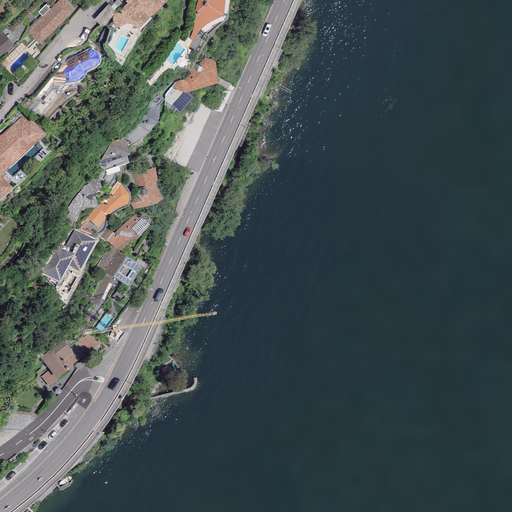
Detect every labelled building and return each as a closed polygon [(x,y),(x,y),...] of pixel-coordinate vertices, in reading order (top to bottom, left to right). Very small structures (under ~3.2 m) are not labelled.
[(74,8),(65,0),(57,0),(28,30),(40,42),(74,8)] [(162,0),(125,0),(127,2),(119,11),(117,11),(116,12),(114,13),(113,14),(113,15),(112,17),(112,19),(113,21),(114,23),(115,24),(116,26),(118,27),(128,21),(136,26),(138,27),(153,9),(153,10),(162,0)] [(224,0),(196,0),(196,12),(196,17),(195,20),(194,23),(193,28),(191,34),(189,38),(191,39),(188,45),(189,45),(193,40),(197,33),(200,29),(202,27),(206,23),(209,21),(212,20),(216,18),(223,11),(224,0)] [(0,53),(12,43),(1,30),(0,31),(0,53)] [(90,50),(87,51),(66,61),(66,64),(61,66),(35,97),(38,97),(39,97),(52,82),(54,83),(56,84),(58,84),(60,84),(62,84),(65,84),(68,84),(74,83),(77,82),(79,81),(81,79),(83,78),(84,76),(85,74),(85,72),(85,71),(93,68),(94,67),(95,67),(96,66),(97,64),(98,62),(99,61),(99,59),(99,56),(98,53),(96,52),(94,50),(92,49),(90,50)] [(171,87),(185,92),(187,91),(188,89),(192,88),(218,76),(216,59),(202,58),(202,65),(194,61),(187,70),(190,73),(184,79),(180,80),(175,82),(171,87)] [(121,133),(134,144),(149,133),(156,123),(158,123),(157,119),(159,118),(160,104),(164,99),(156,93),(121,133)] [(23,115),(0,136),(0,198),(11,188),(1,176),(45,134),(31,119),(29,122),(23,115)] [(126,142),(118,138),(113,140),(99,163),(102,171),(129,162),(127,155),(130,154),(126,142)] [(150,169),(133,174),(135,180),(136,182),(138,186),(138,189),(132,190),(133,195),(132,199),(131,205),(135,205),(136,209),(148,207),(150,207),(153,205),(155,204),(158,203),(162,198),(160,195),(158,190),(156,185),(155,180),(157,180),(155,167),(150,169)] [(101,188),(99,177),(85,184),(78,193),(72,202),(66,211),(69,212),(62,223),(73,227),(75,222),(76,221),(80,210),(85,210),(84,207),(98,206),(94,193),(101,188)] [(122,186),(117,182),(105,197),(106,198),(97,208),(95,207),(86,218),(98,227),(107,216),(110,212),(115,209),(119,207),(122,206),(127,204),(128,201),(129,199),(128,194),(125,189),(122,186)] [(150,220),(135,214),(114,232),(107,229),(101,239),(121,250),(123,248),(128,243),(132,240),(135,238),(137,237),(141,234),(146,229),(148,226),(150,220)] [(96,241),(74,229),(63,250),(58,247),(41,278),(57,286),(68,266),(80,272),(96,241)] [(136,261),(116,251),(104,272),(118,280),(107,295),(124,307),(150,266),(137,259),(136,261)] [(84,323),(76,330),(83,338),(76,344),(85,355),(86,357),(101,343),(84,323)] [(63,340),(40,358),(49,370),(56,378),(57,377),(69,368),(73,365),(85,355),(76,344),(70,349),(63,340)] [(59,379),(57,377),(56,378),(49,370),(41,377),(49,387),(59,379)]
